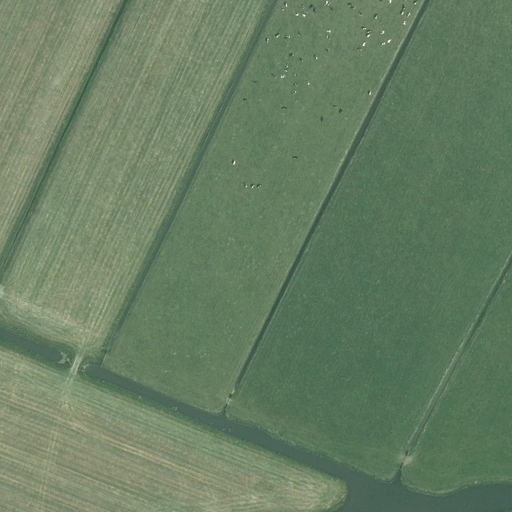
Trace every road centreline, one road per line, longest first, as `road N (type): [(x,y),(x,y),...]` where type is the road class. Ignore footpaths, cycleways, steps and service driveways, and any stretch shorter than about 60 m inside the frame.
road 1 (track): [(92,337),(68,383),(300,511)]
road 2 (track): [(119,285),(92,337),(0,295)]
